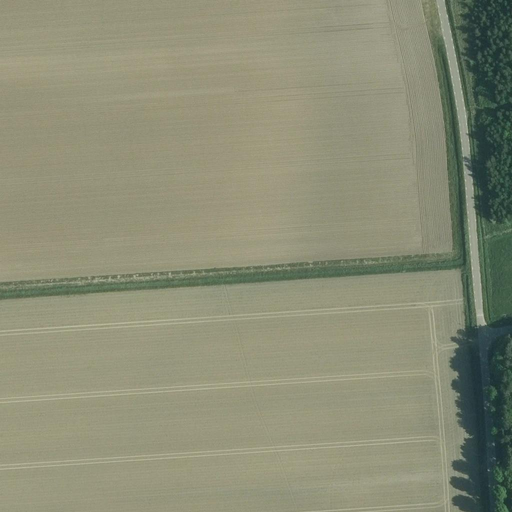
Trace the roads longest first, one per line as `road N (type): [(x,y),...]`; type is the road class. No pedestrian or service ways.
road 1 (unclassified): [(481,335),(460,104),(439,0)]
road 2 (unclassified): [(494,511),(481,335)]
